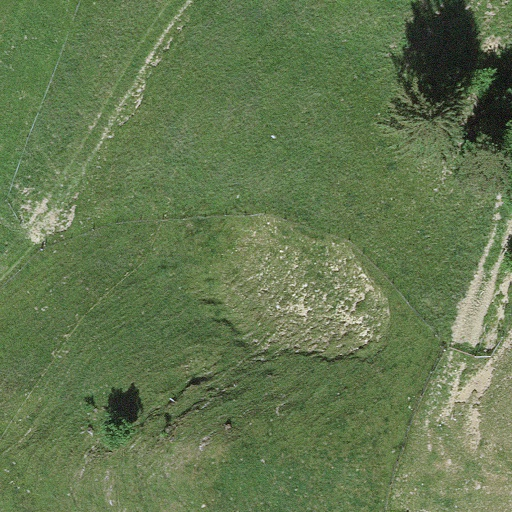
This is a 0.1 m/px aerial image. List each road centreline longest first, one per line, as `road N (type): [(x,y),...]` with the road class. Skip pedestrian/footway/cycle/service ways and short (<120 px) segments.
road 1 (track): [(511,163),(437,418),(446,462),(489,485),(511,484)]
road 2 (track): [(0,268),(70,179),(183,0)]
